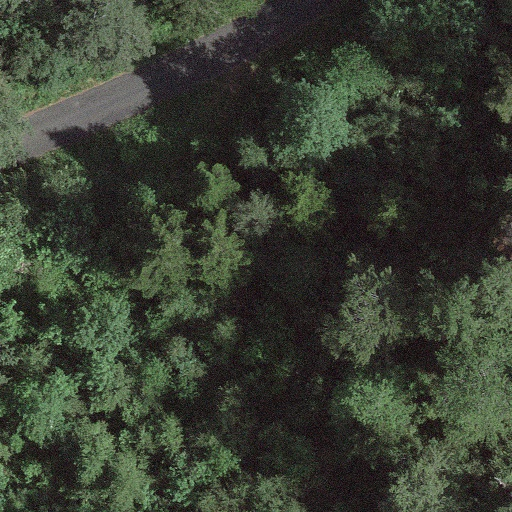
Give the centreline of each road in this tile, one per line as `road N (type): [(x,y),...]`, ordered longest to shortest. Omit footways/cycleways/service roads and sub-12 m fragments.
road 1 (track): [(0,379),(221,118),(285,24)]
road 2 (tertiary): [(0,158),(214,65),(321,0)]
